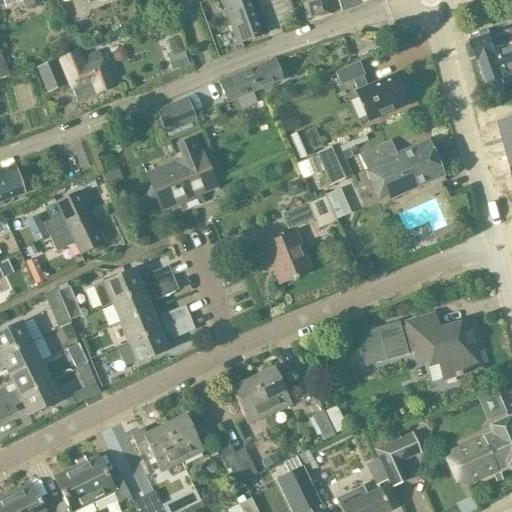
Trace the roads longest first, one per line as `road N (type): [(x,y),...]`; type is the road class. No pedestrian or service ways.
road 1 (residential): [(420,0),(0,158)]
road 2 (residential): [(227,350),(497,242)]
road 3 (residential): [(0,463),(227,350)]
road 4 (residential): [(497,242),(430,0)]
